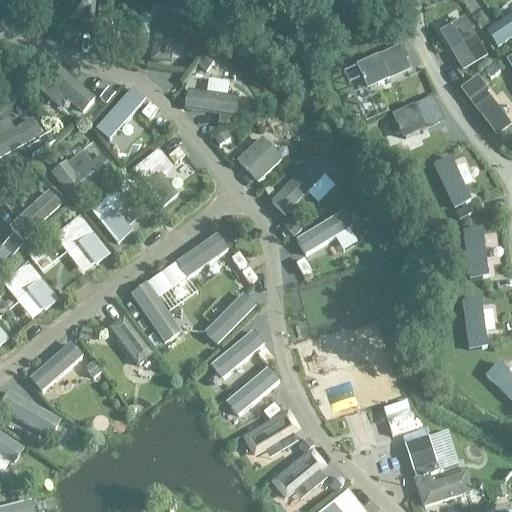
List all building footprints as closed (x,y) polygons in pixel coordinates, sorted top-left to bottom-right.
[(70,0),(69,21),(93,23),(94,0),(70,0)] [(511,3),(510,0),(505,0),(488,9),(509,47),(511,45),(511,3)] [(159,16),(151,61),(170,64),(177,19),(159,16)] [(464,20),(439,35),(463,74),(487,59),(464,20)] [(101,37),(112,45),(118,36),(107,29),(101,37)] [(194,45),(185,55),(193,62),(202,51),(194,45)] [(399,48),(356,68),(367,92),(411,73),(399,48)] [(206,57),(198,68),(206,75),(214,64),(206,57)] [(54,64),(42,79),(83,114),(93,100),(54,64)] [(500,73),(494,67),(485,74),(490,81),(500,73)] [(478,80),(461,92),(495,138),(510,126),(487,95),(489,94),(478,80)] [(361,88),(351,94),(365,120),(375,115),(361,88)] [(115,96),(109,90),(100,100),(106,106),(115,96)] [(110,143),(147,103),(133,91),(96,130),(110,143)] [(188,95),(186,112),(220,116),(219,126),(232,128),(234,120),(236,120),(238,101),(188,95)] [(442,123),(433,99),(392,118),(403,141),(442,123)] [(151,105),(142,116),(149,122),(158,112),(151,105)] [(32,121),(0,140),(0,159),(42,138),(32,121)] [(226,135),(215,142),(220,150),(231,143),(226,135)] [(41,142),(45,150),(57,144),(52,136),(41,142)] [(238,163),(258,184),(281,162),(261,142),(238,163)] [(29,151),(33,158),(44,151),(40,145),(29,151)] [(468,150),(471,168),(481,166),(477,148),(468,150)] [(174,167),(184,159),(179,152),(168,160),(174,167)] [(171,169),(158,153),(134,172),(163,209),(176,198),(159,178),(171,169)] [(100,156),(59,188),(72,204),(113,172),(100,156)] [(451,159),(433,168),(454,211),(471,203),(451,159)] [(313,162),(272,204),(286,218),(327,175),(313,162)] [(121,194),(131,186),(126,179),(116,187),(121,194)] [(125,206),(112,190),(88,209),(117,246),(130,236),(113,215),(125,206)] [(48,195),(10,229),(22,242),(60,208),(48,195)] [(466,209),(454,214),(458,222),(470,217),(466,209)] [(343,216),(298,243),(306,257),(353,231),(343,216)] [(96,267),(108,257),(80,220),(55,240),(68,256),(79,247),(96,267)] [(301,232),(291,223),(284,230),(294,239),(301,232)] [(482,231),(463,234),(469,281),(489,279),(482,231)] [(7,243),(18,253),(23,246),(13,237),(7,243)] [(217,237),(177,265),(188,282),(229,254),(217,237)] [(18,253),(7,243),(2,249),(12,259),(18,253)] [(0,249),(0,268),(9,258),(0,249)] [(32,264),(42,256),(37,249),(26,257),(32,264)] [(239,257),(231,261),(239,272),(247,268),(239,257)] [(304,263),(298,267),(304,279),(312,274),(304,263)] [(176,266),(149,285),(159,299),(186,281),(176,266)] [(28,267),(4,287),(17,303),(28,293),(45,313),(57,303),(28,267)] [(250,272),(243,276),(250,286),(257,282),(250,272)] [(511,284),(508,273),(492,279),(498,297),(511,292),(511,284)] [(148,287),(131,298),(166,348),(182,336),(148,287)] [(243,298),(205,336),(218,348),(256,311),(243,298)] [(481,302),(462,304),(468,352),(487,349),(481,302)] [(123,321),(109,331),(137,368),(151,357),(123,321)] [(93,333),(83,329),(79,342),(88,345),(93,333)] [(0,331),(0,349),(9,343),(0,331)] [(253,336),(211,368),(222,382),(263,348),(253,336)] [(72,346),(31,382),(42,395),(84,359),(72,346)] [(263,353),(259,358),(267,368),(275,362),(263,353)] [(93,365),(86,370),(93,381),(100,375),(93,365)] [(511,378),(499,365),(486,379),(511,405),(511,378)] [(268,372),(227,406),(238,421),(280,385),(268,372)] [(9,394),(0,409),(0,411),(49,439),(59,422),(9,394)] [(263,415),(269,422),(279,414),(273,407),(263,415)] [(287,416),(244,440),(254,457),(296,432),(287,416)] [(438,474),(424,432),(402,439),(416,481),(438,474)] [(0,435),(0,459),(11,467),(22,451),(0,435)] [(292,446),(296,453),(308,447),(303,439),(292,446)] [(312,453),(272,486),(286,503),(326,470),(312,453)] [(429,478),(414,482),(424,511),(471,495),(465,477),(432,488),(429,478)] [(346,487),(341,480),(330,489),(335,496),(346,487)] [(507,498),(505,489),(493,492),(495,500),(507,498)] [(348,493),(326,511),(355,511),(360,509),(348,493)]
